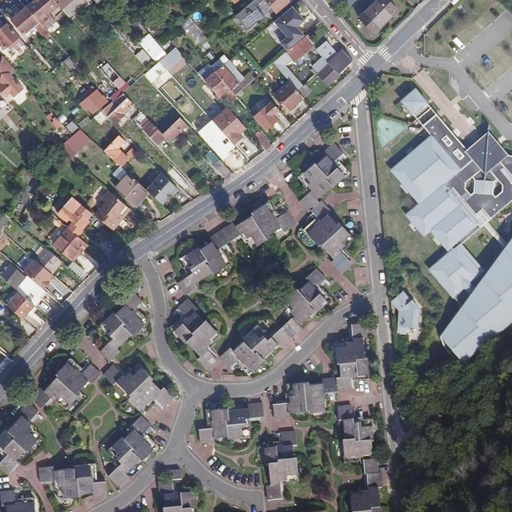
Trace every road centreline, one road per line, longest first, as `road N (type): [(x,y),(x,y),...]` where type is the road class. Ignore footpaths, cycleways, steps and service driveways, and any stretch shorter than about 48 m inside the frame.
road 1 (residential): [(136,254),(257,171),(358,78)]
road 2 (residential): [(376,298),(358,78)]
road 3 (residential): [(190,384),(230,391),(264,383),(348,310),(376,298)]
road 4 (residential): [(396,511),(376,298)]
road 5 (residential): [(0,386),(84,293),(136,254)]
road 6 (track): [(511,349),(390,444)]
road 7 (residential): [(190,384),(166,355),(154,283),(136,254)]
